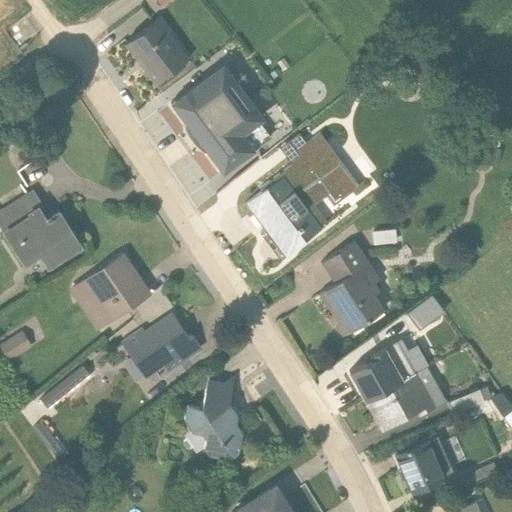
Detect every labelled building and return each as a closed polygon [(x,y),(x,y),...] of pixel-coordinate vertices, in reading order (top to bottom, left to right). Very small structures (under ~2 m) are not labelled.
[(156,19),(124,43),(154,83),(187,58),(156,19)] [(205,150),(221,172),(269,137),(258,122),(263,118),(223,62),(169,102),(185,124),(205,150)] [(205,150),(185,124),(183,125),(187,134),(192,141),(199,148),(203,151),(205,150)] [(268,246),(279,260),(325,225),(311,205),(327,193),(333,203),(357,185),(318,132),(305,142),(298,132),(278,148),(290,164),(276,175),(278,178),(243,205),(244,206),(245,204),(255,217),(258,214),(267,227),(258,233),(268,246)] [(498,148),(477,143),(473,161),(493,167),(498,148)] [(31,192),(0,210),(0,227),(2,232),(3,231),(27,266),(40,257),(46,266),(78,245),(57,212),(44,220),(40,213),(43,211),(31,192)] [(394,229),(371,232),(372,245),(395,242),(394,229)] [(379,279),(354,240),(320,263),(321,264),(323,262),(336,281),(317,294),(318,295),(319,295),(329,310),(337,312),(335,327),(341,337),(382,311),(371,294),(376,290),(372,284),(379,279)] [(118,256),(68,289),(95,328),(147,293),(139,281),(135,284),(128,273),(129,272),(118,256)] [(416,331),(442,313),(430,296),(404,315),(416,331)] [(140,325),(119,340),(146,379),(160,370),(162,373),(198,349),(190,336),(186,338),(169,312),(143,329),(140,325)] [(20,329),(0,342),(0,349),(7,360),(30,346),(20,329)] [(348,372),(365,402),(426,367),(414,346),(406,350),(399,338),(359,360),(362,365),(348,372)] [(41,392),(49,403),(93,374),(86,363),(41,392)] [(426,367),(365,402),(381,431),(397,422),(432,403),(434,406),(445,401),(426,367)] [(231,385),(205,380),(201,407),(185,404),(183,418),(190,430),(199,433),(203,438),(201,447),(208,456),(227,460),(236,454),(241,434),(234,424),(236,416),(229,406),(227,406),(231,385)] [(454,413),(490,399),(486,388),(447,403),(452,414),(454,413)] [(511,432),(511,431),(511,408),(502,395),(490,399),(454,413),(458,424),(491,410),(499,421),(502,419),(511,432)] [(434,406),(432,403),(397,422),(400,427),(435,407),(434,406)] [(437,437),(394,455),(411,493),(454,474),(437,437)] [(493,463),(458,478),(462,488),(497,472),(493,463)] [(290,511),(274,486),(231,511),(290,511)] [(478,511),(475,502),(450,511),(478,511)]
